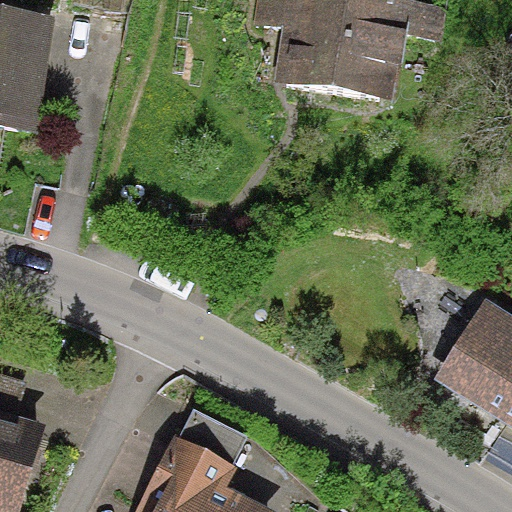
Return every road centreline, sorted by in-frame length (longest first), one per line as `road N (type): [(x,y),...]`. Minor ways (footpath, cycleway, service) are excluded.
road 1 (tertiary): [(505,511),(167,321)]
road 2 (residential): [(70,511),(167,321)]
road 3 (tertiary): [(167,321),(0,256)]
